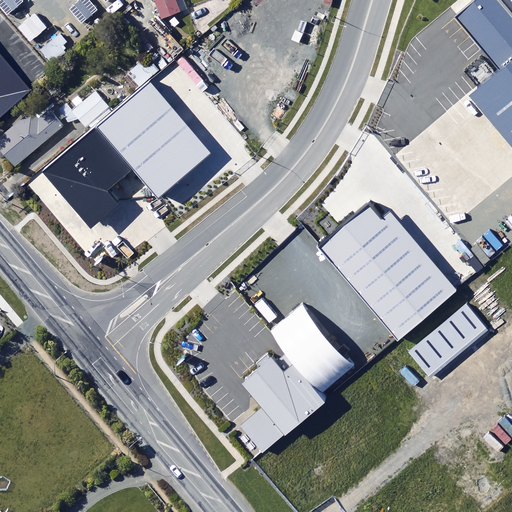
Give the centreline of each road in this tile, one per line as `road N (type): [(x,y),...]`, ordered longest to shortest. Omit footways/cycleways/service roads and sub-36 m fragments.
road 1 (unclassified): [(86,348),(297,162),(336,102),(371,0)]
road 2 (secondary): [(223,511),(86,348)]
road 3 (secondary): [(86,348),(0,245)]
